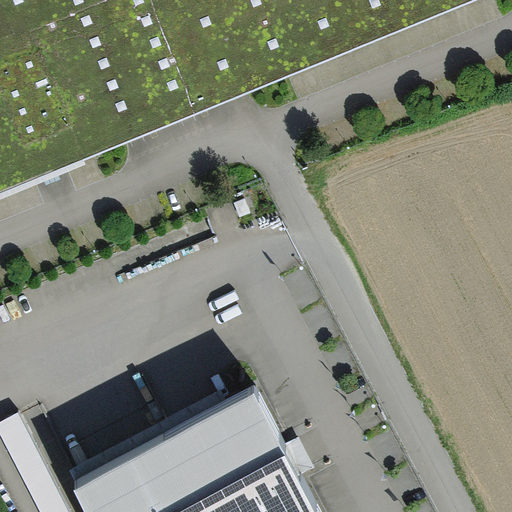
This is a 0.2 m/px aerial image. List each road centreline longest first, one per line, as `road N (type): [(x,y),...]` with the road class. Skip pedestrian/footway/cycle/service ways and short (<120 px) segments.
road 1 (unclassified): [(464,511),(272,159)]
road 2 (unknown): [(272,159),(511,32)]
road 3 (unknown): [(241,252),(32,345)]
road 4 (unknown): [(241,252),(343,451)]
road 5 (unknown): [(88,197),(272,159)]
